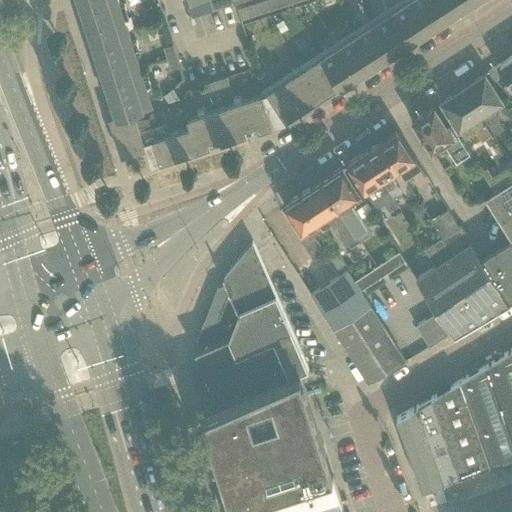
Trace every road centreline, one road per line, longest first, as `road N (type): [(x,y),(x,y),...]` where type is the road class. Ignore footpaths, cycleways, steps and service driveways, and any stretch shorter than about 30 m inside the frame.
road 1 (tertiary): [(219,206),(511,14)]
road 2 (unclassified): [(393,511),(359,415),(511,326)]
road 3 (primary): [(157,511),(98,321)]
road 4 (primary): [(41,344),(99,511)]
road 5 (tertiary): [(98,321),(219,206)]
road 6 (residential): [(38,154),(28,61),(32,0)]
road 7 (tertiary): [(219,206),(82,269)]
road 8 (primary): [(82,269),(38,154)]
